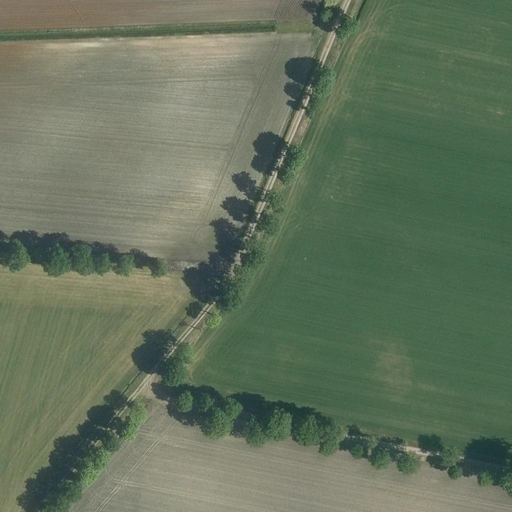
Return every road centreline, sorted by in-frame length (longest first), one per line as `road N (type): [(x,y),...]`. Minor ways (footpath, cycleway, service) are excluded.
road 1 (track): [(43,511),(230,279),(349,0)]
road 2 (track): [(511,471),(173,401),(147,381)]
